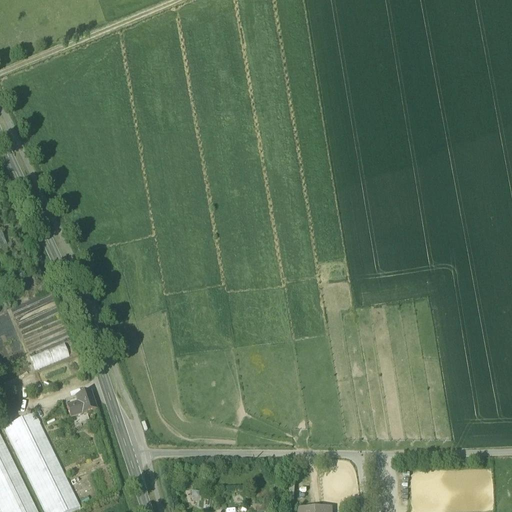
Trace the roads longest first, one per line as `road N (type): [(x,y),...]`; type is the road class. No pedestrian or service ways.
road 1 (residential): [(129,457),(511,450)]
road 2 (secondary): [(129,457),(62,275),(0,142)]
road 3 (track): [(0,74),(179,0)]
